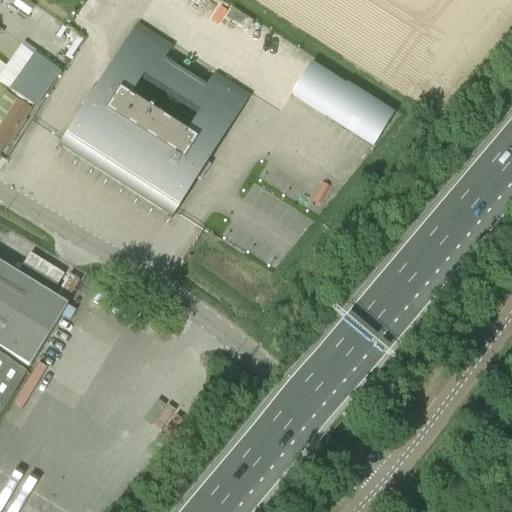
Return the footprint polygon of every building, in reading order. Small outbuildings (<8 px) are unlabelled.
[(177,94),(189,74),(167,60),(175,46),(139,23),(65,142),(124,179),(166,111),(138,92),(149,76),(177,94)] [(35,105),(50,85),(58,72),(34,55),(12,90),(35,105)] [(314,62),(291,96),(374,150),(396,116),(314,62)] [(258,97),(218,72),(209,86),(189,74),(177,94),(206,113),(195,130),(166,111),(124,179),(184,216),(258,97)] [(0,85),(0,116),(5,119),(0,128),(0,148),(4,151),(12,138),(14,139),(33,106),(0,85)] [(42,288),(62,288),(62,265),(42,265),(42,288)] [(66,307),(0,266),(0,351),(28,369),(66,307)] [(0,415),(26,374),(0,358),(0,415)]
